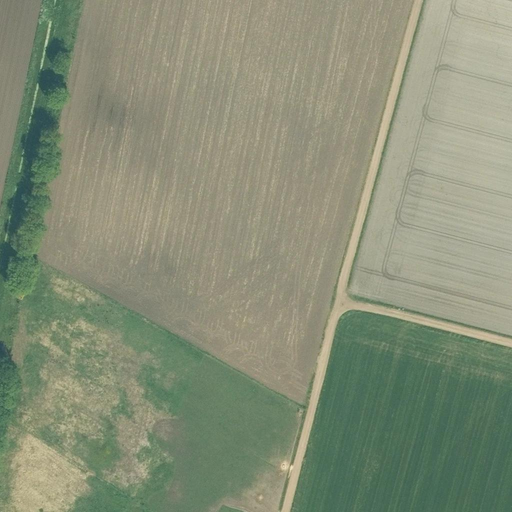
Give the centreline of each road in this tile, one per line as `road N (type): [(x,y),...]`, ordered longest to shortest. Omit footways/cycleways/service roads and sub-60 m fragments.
road 1 (track): [(0,312),(62,0)]
road 2 (track): [(339,299),(419,0)]
road 3 (track): [(284,511),(339,299)]
road 4 (track): [(339,299),(511,342)]
